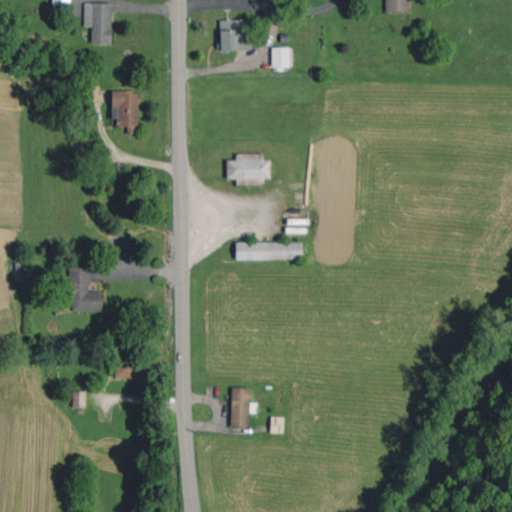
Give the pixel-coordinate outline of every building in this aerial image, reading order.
[(52,0),(52,14),(70,13),(70,0),(52,0)] [(408,0),(385,0),(386,11),(409,11),(408,0)] [(112,3),(84,3),(83,26),(91,27),(91,44),(111,44),(112,3)] [(246,19),(220,20),(221,50),(247,50),(246,19)] [(288,47),(272,47),(272,70),(288,71),(288,47)] [(112,126),(127,126),(127,134),(138,134),(139,92),(113,91),(112,126)] [(263,153),(236,154),(236,160),(226,160),(226,179),(237,179),(237,183),(270,183),(270,159),(263,160),(263,153)] [(302,259),(302,241),(235,242),(236,260),(302,259)] [(102,291),(90,291),(89,266),(70,267),(71,311),(102,311),(102,291)] [(135,378),(135,360),(115,360),(115,377),(135,378)] [(231,425),(249,426),(249,412),(256,413),(257,402),(250,402),(250,388),(231,387),(231,425)] [(86,407),(85,391),(73,391),(73,407),(86,407)]
